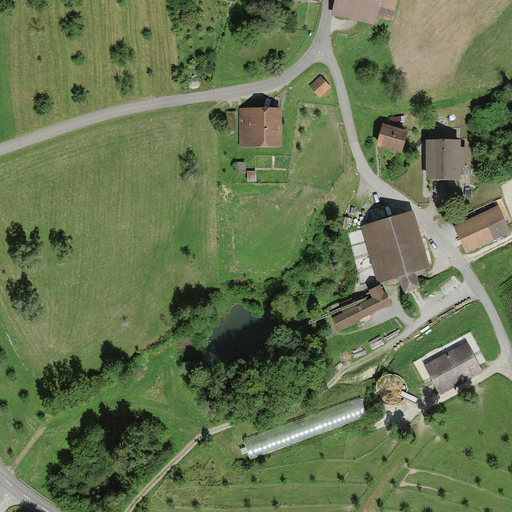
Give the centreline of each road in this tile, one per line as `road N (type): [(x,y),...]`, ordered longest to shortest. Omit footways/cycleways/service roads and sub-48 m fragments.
road 1 (track): [(127,511),(212,433),(307,399),(474,284)]
road 2 (unclassified): [(319,50),(281,80),(129,107),(0,151)]
road 3 (residential): [(319,50),(334,67),(372,181),(424,220),(474,284)]
